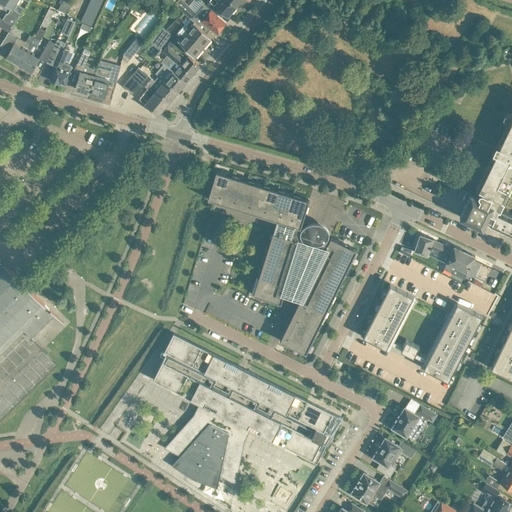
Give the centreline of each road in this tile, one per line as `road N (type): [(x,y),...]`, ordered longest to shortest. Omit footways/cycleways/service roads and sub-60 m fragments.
road 1 (tertiary): [(401,207),(181,133)]
road 2 (residential): [(317,377),(401,207)]
road 3 (tertiary): [(181,133),(0,83)]
road 4 (residential): [(317,377),(378,411),(318,511)]
road 5 (residential): [(264,0),(191,88),(181,133)]
road 6 (residential): [(184,311),(317,377)]
road 7 (tertiary): [(511,260),(401,207)]
